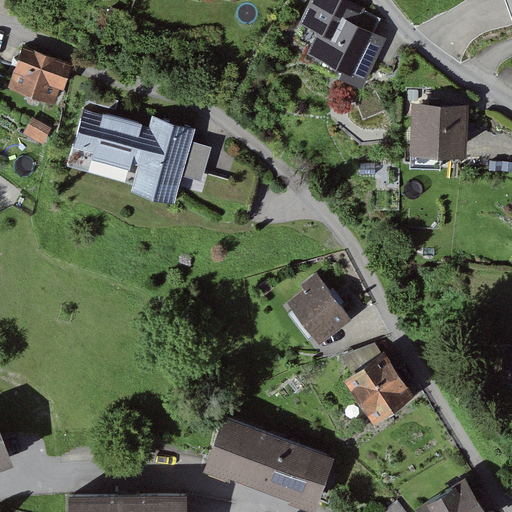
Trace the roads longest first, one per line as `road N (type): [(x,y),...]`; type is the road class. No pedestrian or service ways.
road 1 (residential): [(501,511),(349,240),(233,120),(183,87),(0,18)]
road 2 (residential): [(286,511),(134,471),(30,471),(0,482)]
